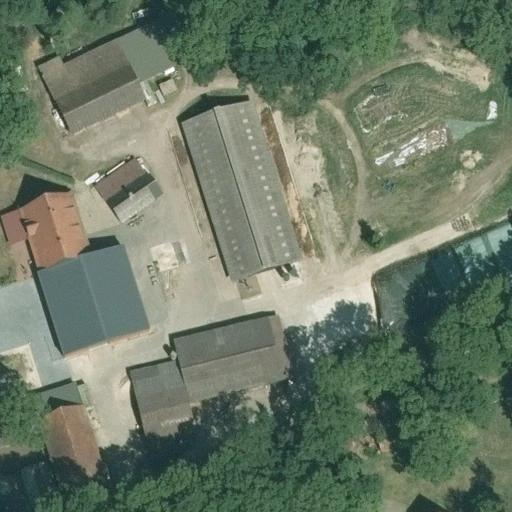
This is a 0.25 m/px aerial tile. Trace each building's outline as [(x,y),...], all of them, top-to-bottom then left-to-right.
[(61,58),(40,67),(71,137),(144,105),(117,44),(65,66),(61,58)] [(250,108),(186,129),(238,288),(302,267),(250,108)] [(383,174),(457,148),(450,127),(376,153),(383,174)] [(159,197),(135,161),(94,189),(121,225),(159,197)] [(49,342),(155,310),(138,253),(98,265),(78,197),(1,221),(9,247),(28,242),(39,278),(31,281),(49,342)] [(282,386),(268,324),(174,345),(179,366),(133,376),(150,451),(189,442),(186,428),(201,424),(197,405),(282,386)] [(42,425),(65,500),(105,487),(83,413),(42,425)] [(2,429),(0,430),(0,451),(10,447),(2,429)] [(22,472),(33,511),(38,511),(61,505),(49,464),(22,472)]
